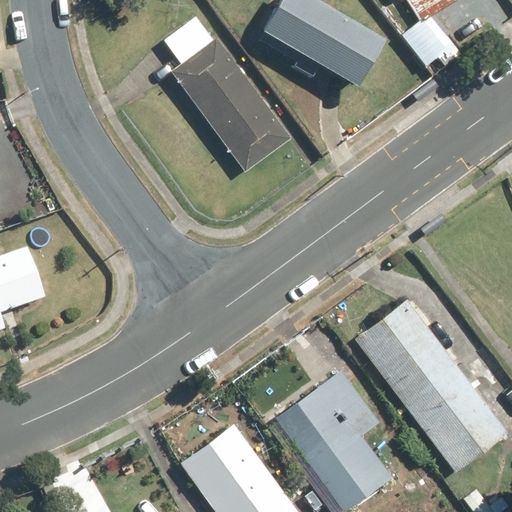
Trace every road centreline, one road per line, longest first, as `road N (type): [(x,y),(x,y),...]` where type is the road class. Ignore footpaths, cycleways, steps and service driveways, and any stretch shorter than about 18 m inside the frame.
road 1 (tertiary): [(511,95),(209,321)]
road 2 (residential): [(37,0),(73,122),(209,321)]
road 3 (tertiary): [(209,321),(100,388),(0,434)]
